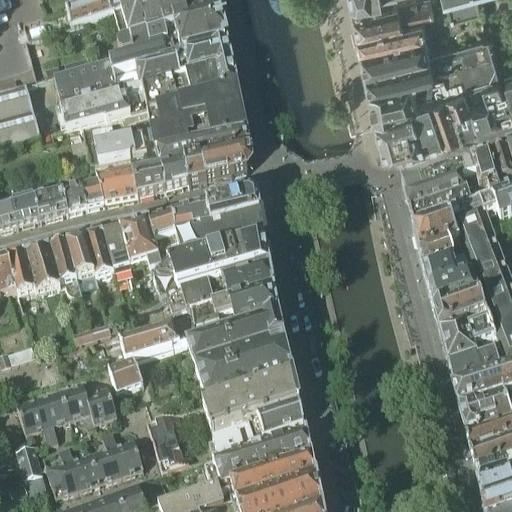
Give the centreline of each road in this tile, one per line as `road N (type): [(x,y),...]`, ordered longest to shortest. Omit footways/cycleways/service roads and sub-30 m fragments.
road 1 (residential): [(467,511),(377,171)]
road 2 (residential): [(270,190),(334,511)]
road 3 (residential): [(0,253),(270,190)]
road 4 (unclassified): [(227,0),(270,190)]
road 5 (unclassified): [(377,171),(337,0)]
road 6 (unclassified): [(377,171),(511,134)]
